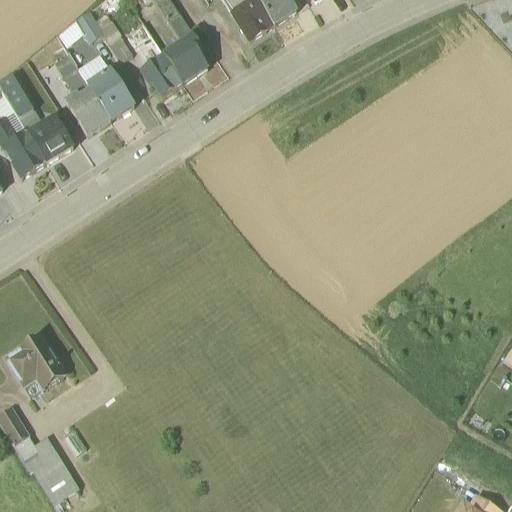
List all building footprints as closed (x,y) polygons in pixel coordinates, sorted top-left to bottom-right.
[(118,0),(106,0),(88,15),(95,21),(120,2),(118,0)] [(199,59),(204,56),(167,0),(140,0),(145,6),(151,2),(180,45),(162,57),(184,90),(208,73),(199,59)] [(274,32),(253,0),(223,0),(221,2),(231,17),(229,18),(248,47),(274,32)] [(253,0),(274,32),(297,17),(288,1),(288,0),(253,0)] [(103,39),(88,15),(75,25),(89,48),(103,39)] [(132,59),(106,18),(95,25),(121,66),(132,59)] [(57,40),(65,53),(84,39),(75,26),(57,40)] [(151,90),(160,104),(184,90),(162,57),(142,28),(135,31),(124,39),(144,70),(138,74),(149,91),(151,90)] [(63,106),(87,142),(111,127),(62,49),(53,55),(58,65),(53,68),(55,71),(51,73),(56,82),(60,79),(66,89),(69,87),(76,97),(63,106)] [(135,111),(99,60),(78,73),(111,127),(135,111)] [(45,168),(73,151),(55,120),(54,120),(41,127),(12,80),(0,87),(0,95),(4,101),(45,168)] [(0,123),(1,125),(0,125),(0,148),(21,183),(45,168),(4,101),(0,103),(0,123)] [(18,356),(5,365),(30,403),(40,396),(41,397),(66,381),(59,371),(62,369),(51,354),(48,356),(38,343),(35,344),(31,343),(22,349),(22,353),(18,356)] [(52,510),(79,493),(45,443),(34,449),(11,412),(0,419),(0,431),(29,476),(32,475),(52,510)] [(462,503),(456,511),(494,511),(475,499),(469,508),(462,503)]
